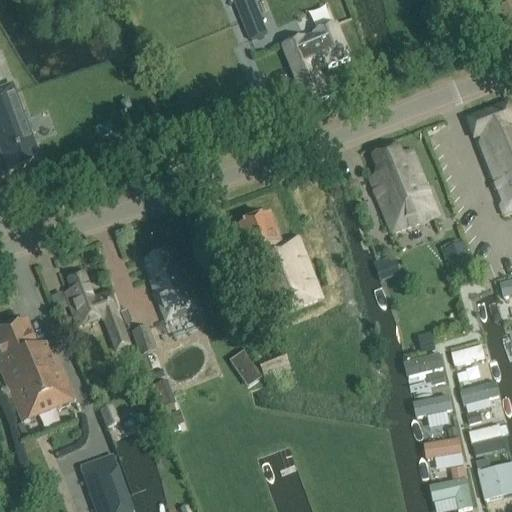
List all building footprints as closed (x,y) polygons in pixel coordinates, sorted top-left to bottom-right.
[(172,0),(165,0),(136,12),(150,46),(185,31),(172,0)] [(232,0),(249,42),(266,35),(252,0),(232,0)] [(328,100),(316,69),(326,65),(328,70),(350,61),(335,26),(313,36),(314,37),(304,41),(304,40),(282,49),(306,109),(328,100)] [(41,162),(13,87),(0,91),(0,150),(9,174),(41,162)] [(502,216),(511,211),(511,118),(507,105),(465,122),(502,216)] [(397,148),(372,159),(379,177),(369,181),(392,238),(437,219),(412,153),(401,157),(397,148)] [(268,218),(235,231),(247,260),(245,261),(268,322),(321,302),(298,241),(280,248),(268,218)] [(453,279),(472,272),(462,246),(443,252),(453,279)] [(152,292),(165,325),(198,312),(186,281),(182,282),(172,254),(146,264),(156,290),(152,292)] [(83,276),(67,282),(71,293),(63,295),(77,331),(102,322),(114,354),(130,348),(110,294),(92,300),(83,276)] [(37,350),(25,324),(0,334),(0,360),(2,365),(0,365),(0,371),(22,425),(75,403),(50,344),(37,350)] [(156,354),(148,329),(131,335),(140,360),(156,354)] [(447,376),(450,385),(483,374),(474,346),(441,357),(445,370),(457,366),(459,372),(447,376)] [(256,363),(263,383),(264,384),(290,374),(282,353),(256,363)] [(486,386),(452,393),(455,409),(468,406),(472,422),(503,415),(498,393),(488,395),(486,386)] [(100,413),(106,431),(120,426),(114,408),(100,413)] [(179,413),(164,417),(167,430),(183,426),(179,413)] [(458,435),(461,449),(499,440),(496,426),(458,435)] [(478,447),(479,460),(499,457),(497,445),(478,447)] [(94,511),(131,511),(113,457),(81,468),(82,471),(80,471),(94,511)] [(479,511),(511,511),(511,486),(507,467),(470,476),(479,511)]
